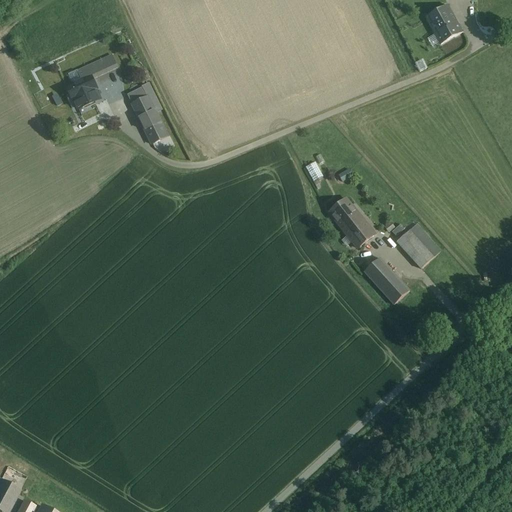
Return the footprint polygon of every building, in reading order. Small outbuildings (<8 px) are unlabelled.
[(448,8),(426,19),(440,44),(461,33),(448,8)] [(66,88),(76,111),(100,100),(90,78),(66,88)] [(144,88),(127,96),(151,145),(167,137),(144,88)] [(307,167),(314,182),(325,177),(318,162),(307,167)] [(344,182),(355,177),(351,170),(341,174),(344,182)] [(348,200),(329,215),(355,249),(375,235),(348,200)] [(401,224),(395,233),(400,237),(406,227),(401,224)] [(416,225),(397,243),(421,269),(440,252),(416,225)] [(380,262),(366,274),(392,305),(407,292),(380,262)] [(0,511),(8,511),(20,492),(2,481),(0,479),(0,511)] [(33,511),(35,509),(24,503),(19,511),(33,511)]
